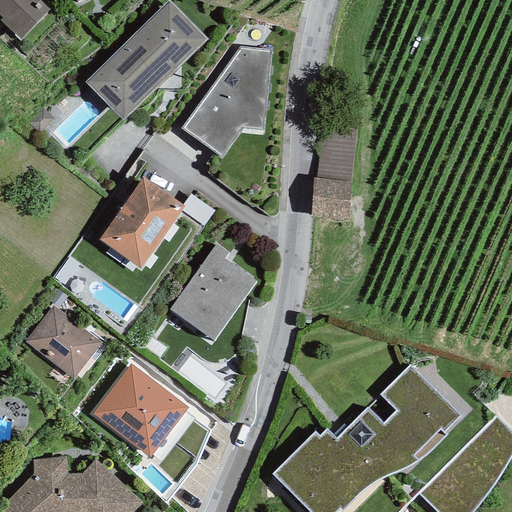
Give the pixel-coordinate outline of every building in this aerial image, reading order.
[(0,20),(20,40),(50,9),(39,0),(0,0),(0,16),(2,18),(0,19),(0,20)] [(169,0),(85,82),(123,120),(207,38),(169,0)] [(221,158),(242,128),(266,130),(272,49),(239,47),(180,129),(221,158)] [(357,125),(322,121),(316,178),(351,182),(357,125)] [(143,177),(99,240),(141,269),(181,210),(184,207),(182,205),(143,177)] [(351,182),(316,178),(313,178),(309,217),(347,221),(351,182)] [(204,226),(214,211),(190,194),(182,205),(184,207),(181,210),(204,226)] [(216,244),(169,310),(213,341),(256,282),(224,258),(228,253),(216,244)] [(58,308),(67,297),(57,289),(48,300),(58,308)] [(53,306),(25,342),(73,379),(101,343),(53,306)] [(131,364),(93,414),(150,458),(188,408),(131,364)] [(336,439),(326,430),(319,436),(315,432),(271,474),(308,511),(336,511),(339,510),(340,511),(341,511),(357,497),(365,490),(374,484),(384,479),(395,474),(405,469),(412,465),(421,459),(430,453),(447,435),(443,432),(459,416),(409,365),(380,394),(336,439)] [(511,454),(511,432),(496,418),(417,492),(437,511),(472,511),(487,495),(495,483),(506,467),(511,454)] [(133,511),(142,503),(95,459),(81,473),(67,473),(66,457),(33,461),(34,473),(0,508),(0,511),(133,511)]
